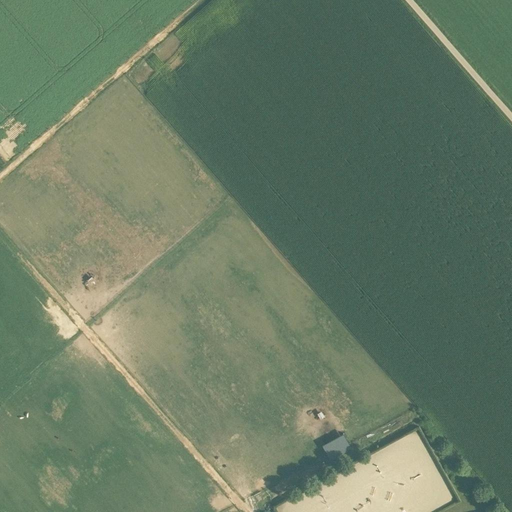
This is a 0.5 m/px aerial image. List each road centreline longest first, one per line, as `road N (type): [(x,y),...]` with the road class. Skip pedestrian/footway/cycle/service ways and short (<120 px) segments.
road 1 (track): [(248,511),(0,230)]
road 2 (track): [(0,174),(199,0)]
road 3 (unclassified): [(511,120),(407,0)]
